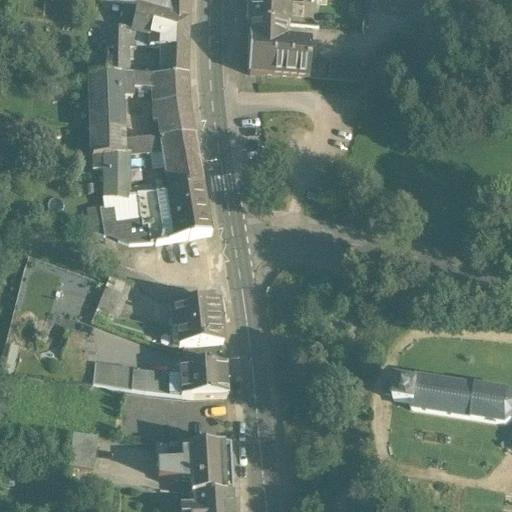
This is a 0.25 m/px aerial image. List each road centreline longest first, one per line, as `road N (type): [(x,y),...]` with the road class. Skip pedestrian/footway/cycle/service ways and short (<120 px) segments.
road 1 (residential): [(232,249),(281,244),(338,252),(511,292)]
road 2 (secondary): [(261,511),(232,249)]
road 3 (secondary): [(232,249),(209,74),(211,0)]
